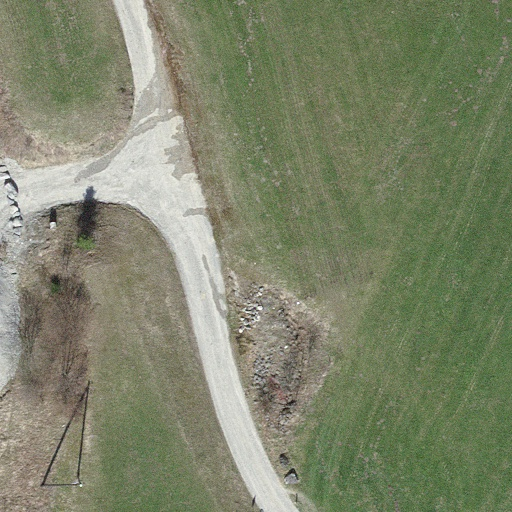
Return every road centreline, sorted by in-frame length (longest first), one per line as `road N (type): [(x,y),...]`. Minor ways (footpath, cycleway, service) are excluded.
road 1 (track): [(274,511),(124,0)]
road 2 (track): [(177,184),(0,218)]
